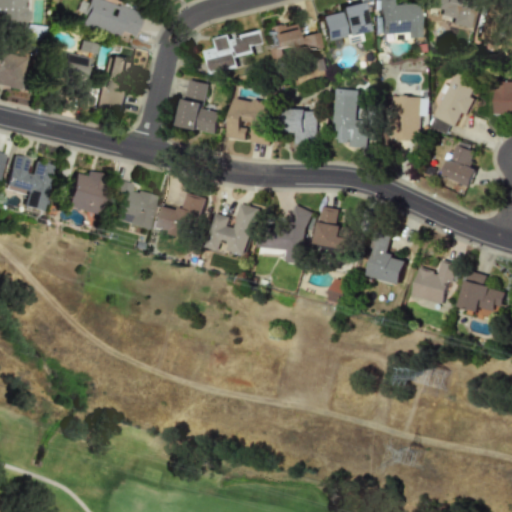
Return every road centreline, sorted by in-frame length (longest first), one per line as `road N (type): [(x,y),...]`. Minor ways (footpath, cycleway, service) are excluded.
road 1 (track): [(0,252),(71,321),(154,374),(511,459)]
road 2 (tertiary): [(0,116),(232,173),(368,183),(511,242)]
road 3 (residential): [(143,150),(175,40),(206,17),(268,0)]
